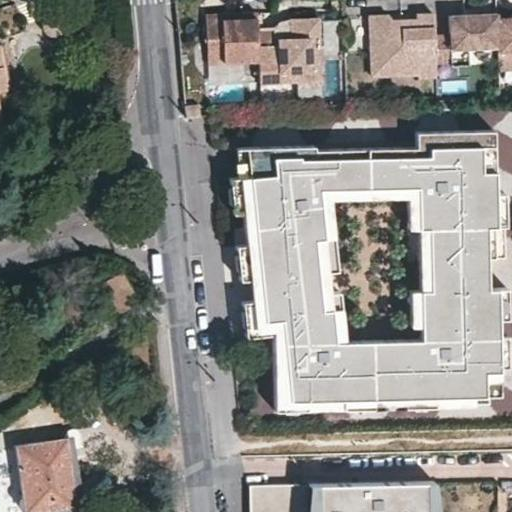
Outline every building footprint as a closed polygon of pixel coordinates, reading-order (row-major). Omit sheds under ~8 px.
[(511,10),(496,11),(496,6),(448,10),(449,30),(435,31),(436,57),(451,56),(451,60),(470,59),(469,42),(498,40),(499,45),(511,44),(511,10)] [(257,11),(206,14),(208,63),(259,59),(257,11)] [(296,25),(319,25),(318,12),(288,14),(278,16),(278,33),(297,32),(296,25)] [(54,14),(50,14),(48,14),(45,16),(42,19),(41,22),(41,26),(43,31),(45,34),(47,35),(51,36),(54,35),(57,34),(59,32),(62,29),(63,24),(62,22),(60,18),(57,16),(54,14)] [(435,31),(434,23),(416,24),(416,31),(401,32),(401,38),(396,38),(388,26),(370,27),(372,65),(402,63),(402,70),(419,69),(419,74),(419,77),(437,76),(436,57),(435,31)] [(278,39),(258,40),(259,59),(261,91),(299,89),(299,79),(322,78),(319,25),(296,25),(297,32),(278,33),(278,39)] [(402,63),(372,65),(373,77),(419,74),(419,69),(402,70),(402,63)] [(322,88),(322,78),(299,79),(299,89),(322,88)] [(187,122),(189,138),(200,137),(198,121),(187,122)] [(411,149),(310,151),(309,147),(241,149),(245,178),(235,179),(238,215),(241,246),(231,247),(235,282),(333,273),(331,253),(321,254),(315,191),(413,189),(413,199),(413,231),(414,263),(424,263),(425,292),(415,292),(415,328),(416,342),(340,343),(338,326),(328,327),(327,311),(337,310),(335,293),(237,303),(241,339),(268,336),(270,403),(469,399),(495,398),(495,371),(494,340),(494,322),(493,291),(483,291),(483,262),(493,262),(492,229),(491,196),(491,173),(478,174),(478,133),(411,134),(411,149)] [(491,173),(490,133),(478,133),(478,174),(491,173)] [(231,149),(235,179),(245,178),(241,149),(231,149)] [(228,216),(238,215),(235,179),(225,180),(228,216)] [(327,201),(403,199),(413,199),(413,189),(315,191),(321,254),(331,253),(327,201)] [(491,196),(492,229),(502,229),(501,196),(491,196)] [(403,199),(403,231),(413,231),(413,199),(403,199)] [(414,263),(415,292),(425,292),(424,263),(414,263)] [(116,315),(139,301),(121,271),(98,284),(116,315)] [(235,282),(237,303),(335,293),(333,273),(235,282)] [(504,322),(503,291),(493,291),(494,322),(504,322)] [(415,292),(405,293),(405,328),(415,328),(415,292)] [(338,326),(337,310),(327,311),(328,327),(338,326)] [(494,340),(495,371),(505,371),(504,340),(494,340)] [(469,409),(469,399),(270,403),(270,413),(469,409)] [(66,437),(14,444),(23,511),(33,511),(75,506),(66,437)] [(426,511),(426,484),(249,488),(249,511),(426,511)] [(436,511),(436,484),(426,484),(426,511),(436,511)]
